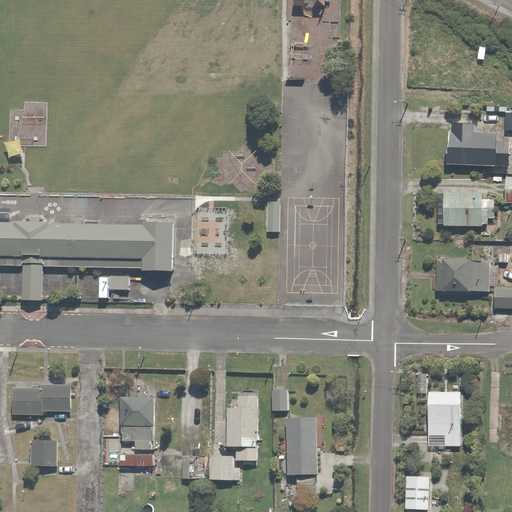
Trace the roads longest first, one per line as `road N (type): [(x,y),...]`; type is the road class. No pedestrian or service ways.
road 1 (residential): [(386,341),(0,333)]
road 2 (residential): [(386,341),(391,0)]
road 3 (residential): [(380,511),(386,341)]
road 4 (residential): [(511,343),(386,341)]
